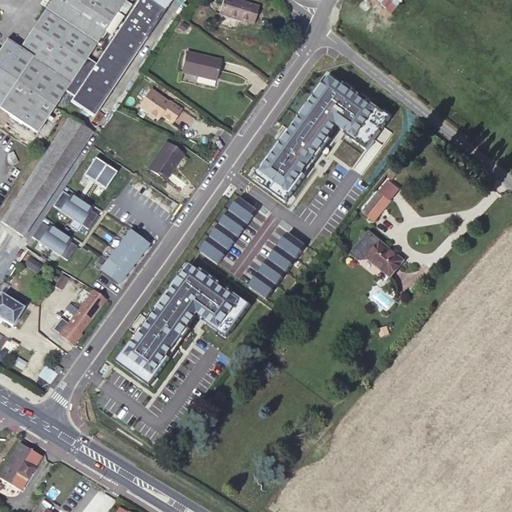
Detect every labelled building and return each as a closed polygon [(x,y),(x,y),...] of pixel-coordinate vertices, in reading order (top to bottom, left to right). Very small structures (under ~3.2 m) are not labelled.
[(50,0),(45,8),(97,42),(98,42),(103,45),(114,29),(113,28),(108,25),(117,12),(123,15),(131,3),(125,0),(50,0)] [(95,118),(166,11),(168,9),(168,8),(173,0),(172,0),(137,0),(116,31),(114,29),(103,45),(98,42),(97,42),(88,56),(97,62),(70,102),(95,118)] [(247,20),(252,4),(237,0),(222,0),(218,14),(237,20),(237,17),(247,20)] [(403,0),(375,0),(393,14),(404,1),(403,0)] [(258,6),(252,4),(247,20),(237,17),(237,20),(253,24),(258,6)] [(5,40),(0,47),(0,109),(38,134),(88,56),(97,42),(45,8),(19,49),(5,40)] [(182,73),(197,76),(198,74),(216,78),(220,60),(186,53),(182,73)] [(252,180),(252,181),(285,205),(305,177),(302,175),(313,160),(316,162),(316,161),(314,159),(327,141),(330,143),(330,142),(327,140),(333,132),(342,138),(340,141),(341,141),(342,139),(351,145),(349,147),(362,157),(392,116),(391,116),(389,118),(381,112),(383,110),(370,100),(368,103),(359,97),(361,94),(354,89),(352,91),(344,85),(345,83),(343,85),(331,76),(325,85),(322,83),(324,85),(306,111),(303,109),(303,110),(305,111),(300,119),(298,117),(297,117),(300,119),(290,133),(288,131),(287,131),(290,133),(271,159),(269,157),(268,157),(271,159),(266,166),(264,164),(263,165),(266,166),(255,182),(252,180)] [(152,86),(140,104),(157,115),(161,114),(163,111),(174,119),(183,106),(171,98),(170,100),(162,95),(162,93),(152,86)] [(86,128),(69,117),(0,221),(23,236),(92,132),(86,128)] [(41,142),(37,139),(32,147),(36,150),(41,142)] [(186,151),(169,140),(152,165),(160,170),(156,176),(164,181),(168,176),(169,176),(186,151)] [(97,154),(85,172),(107,186),(118,169),(97,154)] [(389,184),(380,194),(390,202),(398,192),(389,184)] [(64,188),(55,202),(72,214),(82,198),(74,193),(73,194),(64,188)] [(390,202),(380,194),(370,205),(380,213),(390,202)] [(82,198),(72,214),(90,226),(100,212),(90,206),(91,204),(88,202),(82,198)] [(239,199),(239,200),(242,202),(238,207),(235,204),(229,213),(232,215),(245,225),(247,226),(253,217),(251,216),(255,211),(256,212),(257,212),(239,199)] [(370,205),(366,210),(375,218),(380,213),(370,205)] [(232,215),(229,220),(225,217),(219,226),(222,228),(236,238),(237,239),(244,231),(242,229),(245,225),(232,215)] [(43,220),(33,235),(51,246),(61,230),(53,224),(52,226),(43,220)] [(131,227),(123,238),(125,239),(142,252),(150,242),(131,227)] [(222,228),(219,233),(216,231),(210,239),(213,242),(226,251),(228,252),(234,244),(232,243),(236,238),(222,228)] [(51,246),(69,258),(78,244),(69,237),(70,236),(61,230),(51,246)] [(302,246),(305,248),(288,234),(289,236),(285,241),(284,239),(277,248),(279,249),(292,259),(295,261),(302,253),(299,250),(302,246)] [(370,234),(355,252),(364,259),(368,259),(368,258),(390,276),(403,261),(370,234)] [(123,238),(115,248),(117,250),(134,262),(142,252),(125,239),(123,238)] [(213,242),(210,246),(206,244),(200,253),(218,266),(224,257),(223,256),(226,251),(213,242)] [(115,248),(107,259),(109,260),(126,272),(134,262),(117,250),(115,248)] [(292,266),(289,264),(292,259),(279,249),(276,254),(274,253),(268,261),(270,263),(283,272),(286,275),(292,266)] [(30,253),(25,261),(37,268),(42,261),(30,253)] [(107,259),(99,269),(117,283),(126,272),(109,260),(107,259)] [(279,277),(283,272),(270,263),(266,267),(264,266),(258,274),(260,276),(273,285),(276,288),(283,279),(279,277)] [(190,267),(181,279),(178,277),(153,312),(156,314),(152,319),(150,317),(122,355),(124,357),(118,365),(116,363),(116,364),(149,388),(147,386),(153,378),(155,379),(156,379),(153,377),(160,367),(163,369),(160,367),(181,339),(183,340),(184,340),(181,338),(187,330),(190,332),(190,331),(188,329),(198,315),(205,320),(203,323),(216,332),(218,330),(227,336),(225,339),(250,306),(249,306),(247,308),(239,302),(241,299),(228,290),(226,292),(218,287),(220,285),(201,271),(199,273),(190,267)] [(62,272),(55,283),(61,286),(68,275),(62,272)] [(273,292),(270,290),(273,285),(260,276),(257,280),(255,279),(248,288),(266,301),(273,292)] [(93,290),(78,309),(90,319),(105,300),(93,290)] [(385,309),(391,301),(378,290),(372,297),(385,309)] [(8,293),(6,297),(0,293),(0,318),(11,325),(25,303),(8,293)] [(90,319),(78,309),(67,324),(79,334),(90,319)] [(67,324),(60,318),(51,329),(72,346),(81,335),(79,334),(67,324)] [(218,394),(204,412),(210,416),(224,399),(218,394)] [(28,450),(18,444),(0,473),(0,479),(6,483),(6,484),(7,484),(8,484),(19,491),(40,457),(30,451),(30,450),(29,450),(28,450)]
